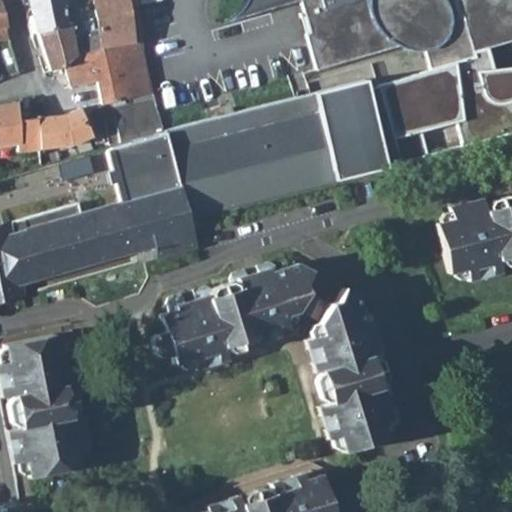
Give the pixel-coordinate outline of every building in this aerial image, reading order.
[(19,0),(31,32),(37,30),(69,22),(77,56),(101,50),(97,29),(83,31),(78,6),(73,6),(71,0),(19,0)] [(64,65),(69,87),(77,85),(96,81),(100,102),(151,92),(141,51),(136,0),(91,0),(97,29),(101,50),(77,56),(64,65)] [(376,87),(396,164),(511,132),(511,68),(492,71),(484,48),(511,39),(511,0),(245,0),(244,1),(241,8),(237,14),(234,17),(228,20),(224,22),(220,22),(221,26),(299,2),(308,32),(304,34),(315,70),(396,46),(398,47),(403,49),(411,51),(417,51),(423,50),(429,69),(376,87)] [(0,38),(9,38),(0,7),(0,38)] [(37,30),(50,68),(64,65),(77,56),(69,22),(37,30)] [(77,204),(0,226),(0,301),(22,295),(20,283),(132,250),(136,263),(194,245),(188,216),(387,167),(366,89),(365,82),(162,132),(129,141),(109,147),(104,149),(110,170),(104,172),(108,184),(115,181),(119,202),(78,214),(77,204)] [(376,87),(366,89),(387,167),(396,164),(376,87)] [(100,102),(109,147),(129,141),(162,132),(151,92),(100,102)] [(0,104),(0,146),(19,143),(20,152),(39,149),(35,117),(16,119),(13,102),(0,104)] [(63,114),(35,117),(39,149),(71,145),(91,136),(79,107),(63,114)] [(434,224),(447,273),(464,268),(467,281),(501,273),(497,260),(511,256),(511,189),(497,194),(500,206),(484,211),(481,198),(447,208),(451,220),(434,224)] [(167,311),(157,314),(161,330),(152,333),(149,338),(153,353),(159,356),(168,354),(171,363),(188,358),(190,363),(223,353),(221,347),(254,335),(285,325),(281,315),(294,312),(304,291),(302,283),(309,270),(296,262),(276,269),(274,264),(269,262),(256,265),(258,269),(246,273),(244,268),(230,272),(230,278),(233,287),(212,294),(209,287),(204,283),(192,288),(194,296),(182,300),(180,291),(167,296),(165,300),(167,311)] [(86,276),(89,288),(96,292),(102,293),(122,288),(126,286),(130,281),(130,274),(128,265),(86,276)] [(336,435),(341,453),(390,437),(386,427),(396,423),(399,419),(396,406),(388,409),(384,396),(392,393),(388,381),(383,378),(375,380),(370,359),(378,356),(383,353),(379,339),(374,341),(370,328),(374,327),(370,315),(366,312),(360,313),(355,293),(341,286),(334,300),(326,303),(315,322),(319,334),(309,337),(317,369),(327,403),(320,404),(330,437),(336,435)] [(254,335),(256,341),(287,331),(285,325),(254,335)] [(23,461),(26,477),(79,467),(75,450),(88,448),(83,424),(70,427),(68,417),(61,383),(59,373),(72,370),(67,347),(55,350),(51,332),(0,342),(0,351),(2,361),(0,361),(0,374),(4,394),(9,393),(16,428),(11,429),(18,462),(23,461)] [(302,339),(311,370),(317,369),(309,337),(302,339)] [(190,363),(191,369),(225,359),(223,353),(190,363)] [(59,373),(61,383),(74,380),(72,370),(59,373)] [(314,406),(325,439),(330,437),(320,404),(314,406)] [(68,417),(70,427),(83,424),(81,415),(68,417)] [(4,431),(10,464),(18,462),(11,429),(4,431)] [(267,482),(269,488),(301,477),(299,471),(267,482)] [(330,511),(318,472),(301,477),(269,488),(270,492),(237,502),(236,500),(204,510),(204,511),(330,511)] [(202,504),(204,510),(236,500),(235,494),(202,504)]
